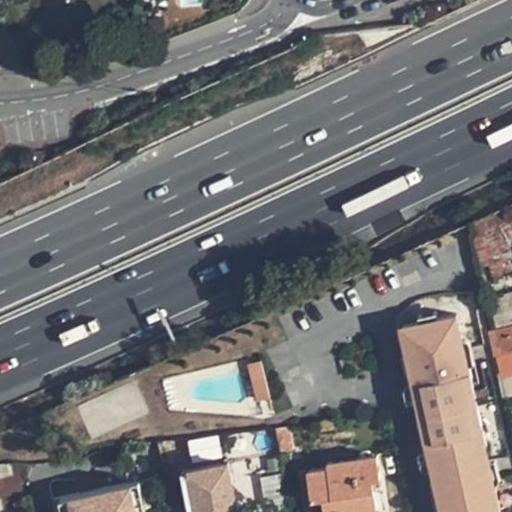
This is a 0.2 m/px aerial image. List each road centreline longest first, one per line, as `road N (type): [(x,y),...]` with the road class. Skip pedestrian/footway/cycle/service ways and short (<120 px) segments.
road 1 (motorway): [(511,36),(0,275)]
road 2 (motorway): [(0,357),(511,121)]
road 3 (residential): [(294,0),(261,25),(97,88),(0,103)]
